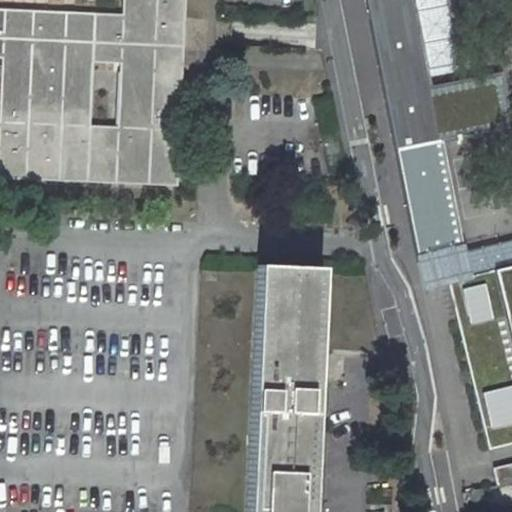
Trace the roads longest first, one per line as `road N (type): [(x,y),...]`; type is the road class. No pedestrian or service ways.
road 1 (residential): [(437,511),(333,0)]
road 2 (unknown): [(0,52),(327,54)]
